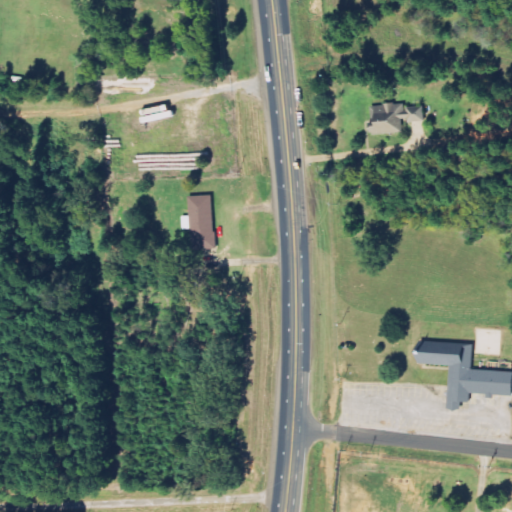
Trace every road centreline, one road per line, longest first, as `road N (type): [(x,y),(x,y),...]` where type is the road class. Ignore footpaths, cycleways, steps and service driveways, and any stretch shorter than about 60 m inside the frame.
road 1 (primary): [(294,425),(294,230),(271,0)]
road 2 (residential): [(294,425),(511,449)]
